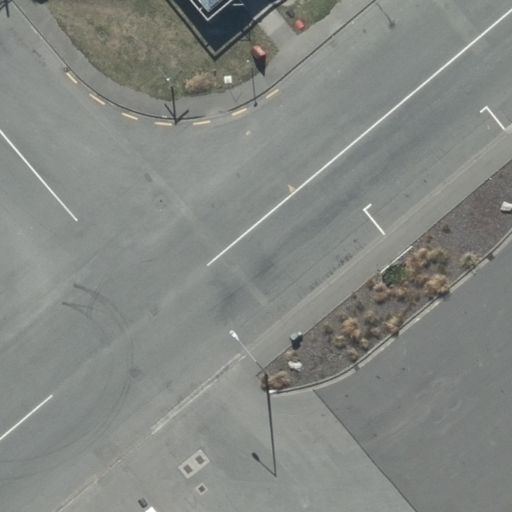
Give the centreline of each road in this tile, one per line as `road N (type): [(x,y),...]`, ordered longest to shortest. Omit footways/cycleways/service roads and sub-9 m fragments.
road 1 (unclassified): [(511,12),(155,310)]
road 2 (unclassified): [(155,310),(0,129)]
road 3 (unclassified): [(155,310),(0,440)]
